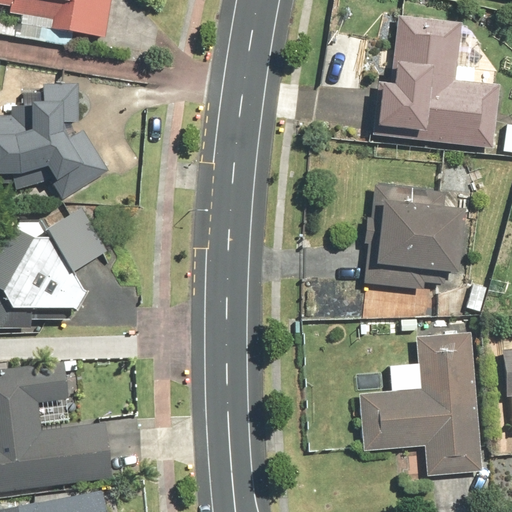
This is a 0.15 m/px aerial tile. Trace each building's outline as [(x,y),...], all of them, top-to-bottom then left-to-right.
[(0,0),(0,9),(102,30),(108,0),(0,0)] [(500,85),(473,82),(474,69),(456,67),(460,22),(399,16),(393,81),(382,80),(376,137),(494,148),(500,85)] [(0,115),(0,175),(14,175),(17,192),(50,178),(66,201),(107,171),(82,132),(72,141),(64,133),(63,123),(81,122),(78,89),(26,93),(26,106),(12,106),(12,116),(0,115)] [(459,274),(466,207),(447,205),(448,192),(375,185),(366,284),(425,290),(427,271),(459,274)] [(6,223),(0,234),(0,328),(1,331),(37,330),(37,321),(75,321),(90,297),(77,276),(114,252),(84,207),(48,231),(41,222),(6,223)] [(481,471),(475,335),(421,338),(422,363),(391,364),(393,391),(361,393),(363,448),(428,445),(430,474),(481,471)] [(511,347),(503,348),(506,396),(511,395),(511,347)] [(0,491),(114,478),(107,422),(42,430),(39,403),(71,399),(67,363),(0,370),(0,491)] [(107,511),(104,494),(5,511),(107,511)]
